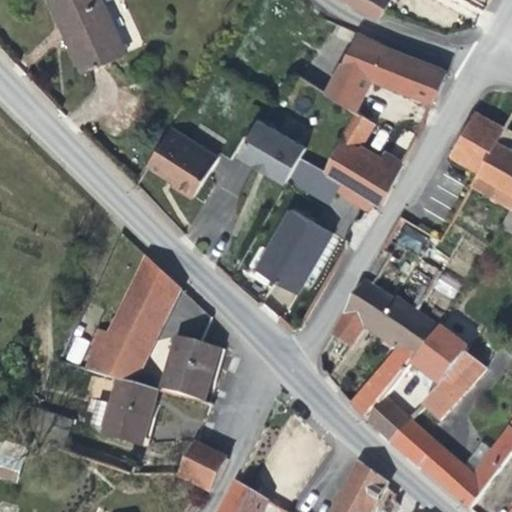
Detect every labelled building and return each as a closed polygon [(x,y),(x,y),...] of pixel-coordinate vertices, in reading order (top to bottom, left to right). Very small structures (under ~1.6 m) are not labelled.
[(127,53),(102,0),(49,0),(58,20),(83,73),(127,53)] [(384,13),(391,0),(343,0),(379,20),(384,13)] [(445,70),(392,50),(359,33),(326,93),(352,109),(369,78),(433,103),(435,102),(447,74),(445,70)] [(382,206),(404,165),(385,153),(381,161),(363,151),(360,149),(369,133),(374,123),(358,112),(324,170),(342,180),(335,193),(355,204),(370,211),(375,202),(382,206)] [(497,140),(503,129),(504,128),(475,114),(450,158),(478,173),(497,140)] [(302,157),(307,148),(259,120),(240,154),(264,168),(274,174),(288,182),(302,157)] [(194,197),(219,158),(171,128),(148,165),(175,182),(174,185),(183,190),(187,193),(194,197)] [(508,146),(511,138),(511,134),(503,129),(497,140),(508,146)] [(363,151),(373,135),(369,133),(360,149),(363,151)] [(511,148),(508,146),(497,140),(478,173),(475,179),(511,200),(511,148)] [(335,193),(342,180),(324,170),(302,157),(288,182),(328,204),(335,193)] [(318,260),(333,234),(291,210),(257,269),(298,293),(318,260)] [(511,231),(511,210),(502,226),(511,231)] [(420,249),(422,235),(401,232),(399,246),(420,249)] [(134,384),(183,284),(150,263),(127,300),(110,334),(99,331),(86,370),(134,384)] [(434,291),(454,298),(460,282),(440,275),(434,291)] [(432,336),(437,329),(421,317),(364,282),(345,313),(334,332),(352,344),(364,325),(399,349),(352,406),(360,415),(367,422),(368,421),(384,400),(415,359),(432,336)] [(76,335),(66,358),(80,365),(90,341),(76,335)] [(463,360),(432,336),(415,359),(446,381),(463,360)] [(215,369),(220,349),(178,337),(163,391),(205,403),(215,369)] [(440,421),(487,369),(467,354),(463,360),(446,381),(425,407),(440,421)] [(151,419),(159,390),(134,384),(120,380),(112,404),(98,401),(91,426),(104,435),(143,446),(151,419)] [(412,420),(384,400),(368,421),(381,432),(391,441),(410,423),(412,420)] [(42,440),(51,415),(35,409),(27,434),(35,437),(42,440)] [(138,467),(66,442),(73,423),(51,415),(42,440),(60,446),(59,450),(132,475),(138,467)] [(408,457),(425,436),(410,423),(391,441),(408,457)] [(471,510),(511,455),(511,427),(510,426),(499,441),(492,450),(483,443),(465,466),(437,443),(420,466),(471,511),(471,510)] [(420,466),(437,443),(425,436),(408,457),(415,462),(420,466)] [(213,493),(229,460),(198,445),(196,444),(180,476),(213,493)] [(0,445),(0,478),(20,480),(22,447),(0,445)] [(372,511),(387,486),(387,485),(359,464),(332,511),(372,511)] [(263,511),(269,501),(256,494),(237,482),(222,511),(263,511)]
